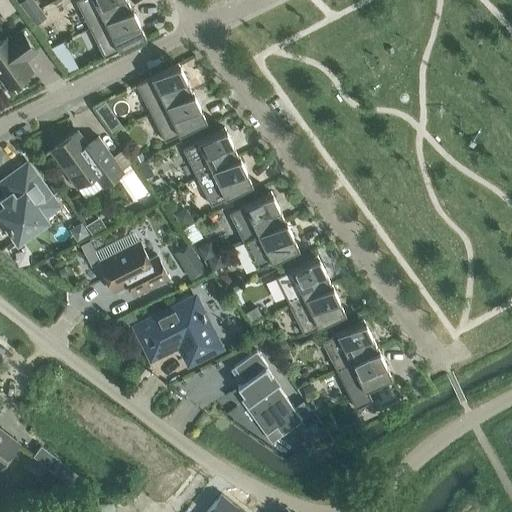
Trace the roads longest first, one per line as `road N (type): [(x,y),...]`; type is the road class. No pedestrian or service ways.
road 1 (residential): [(448,359),(192,34)]
road 2 (unclassified): [(0,306),(238,487),(304,511)]
road 3 (residential): [(0,130),(192,34)]
road 4 (unclassified): [(376,511),(404,469),(511,396)]
